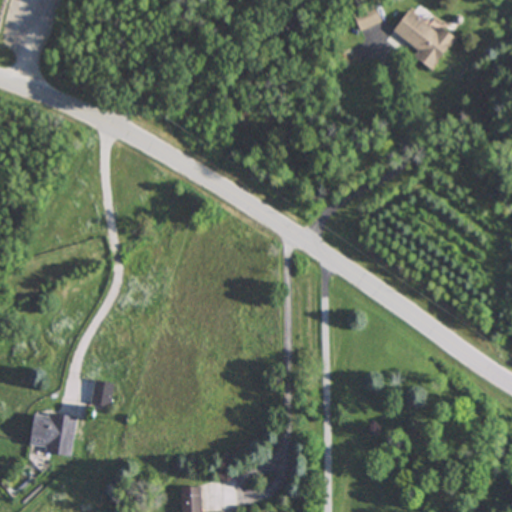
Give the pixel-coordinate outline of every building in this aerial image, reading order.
[(357,32),(378,26),(373,8),(352,14),(357,32)] [(438,28),(435,32),(405,11),(390,33),(417,50),(411,58),(431,72),(453,39),(438,28)] [(107,407),(110,384),(91,382),(88,405),(107,407)] [(74,418),(29,412),(23,448),(68,455),(74,418)] [(197,511),(196,487),(176,488),(177,511),(197,511)]
